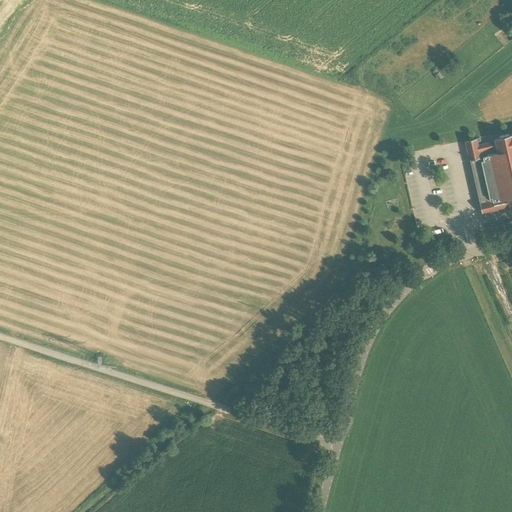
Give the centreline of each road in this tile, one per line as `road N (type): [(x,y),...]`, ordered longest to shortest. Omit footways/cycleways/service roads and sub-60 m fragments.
road 1 (unclassified): [(0,338),(336,447)]
road 2 (unclassified): [(336,447),(362,351),(391,303),(448,260),(511,244)]
road 3 (track): [(82,511),(214,406)]
